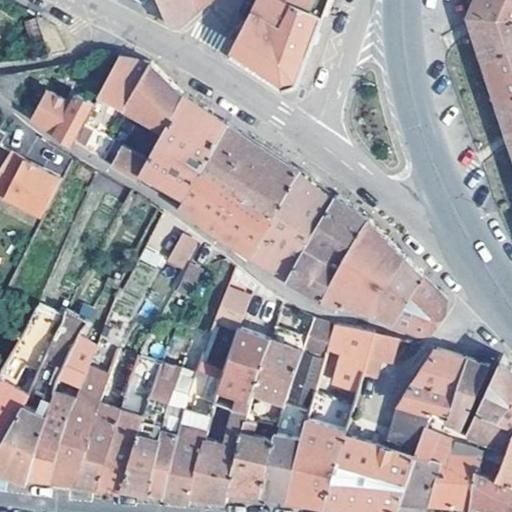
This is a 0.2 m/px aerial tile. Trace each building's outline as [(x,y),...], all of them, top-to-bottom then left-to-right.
[(158,0),(170,25),(197,5),(194,0),(158,0)] [(258,0),(231,55),(283,89),(298,85),(329,0),(258,0)] [(511,0),(490,0),(485,14),(488,24),(499,55),(511,50),(511,0)] [(37,37),(31,18),(21,21),(28,40),(37,37)] [(511,50),(499,55),(509,86),(511,95),(511,94),(511,50)] [(162,130),(181,95),(149,61),(117,58),(97,95),(162,130)] [(0,89),(5,94),(10,72),(0,73),(0,89)] [(71,105),(50,92),(33,116),(34,117),(73,142),(93,102),(77,94),(71,105)] [(141,169),(185,196),(197,175),(226,123),(181,95),(162,130),(147,158),(141,169)] [(270,221),(300,170),(299,169),(226,123),(197,175),(270,221)] [(141,169),(147,158),(107,136),(96,156),(136,178),(141,169)] [(0,198),(39,220),(62,180),(9,149),(0,165),(0,198)] [(333,198),(300,170),(270,221),(250,256),(287,277),(333,198)] [(246,253),(250,256),(270,221),(197,175),(185,196),(179,206),(246,253)] [(333,198),(287,277),(323,298),(368,217),(369,215),(363,211),(350,203),(335,194),(333,198)] [(370,311),(375,313),(405,254),(400,250),(383,233),(368,217),(323,298),(370,311)] [(195,240),(182,232),(169,257),(184,264),(195,240)] [(405,254),(375,313),(394,320),(423,272),(419,269),(405,254)] [(236,270),(230,284),(247,291),(253,277),(236,270)] [(446,295),(423,272),(394,320),(420,329),(430,330),(437,318),(443,308),(444,302),(446,295)] [(228,289),(218,318),(244,327),(253,298),(228,289)] [(50,399),(53,393),(59,379),(80,336),(80,335),(93,309),(86,305),(81,314),(68,308),(64,317),(36,369),(27,387),(50,399)] [(36,369),(64,317),(37,307),(7,358),(36,369)] [(316,407),(328,352),(335,323),(314,315),(304,348),(290,399),(316,407)] [(361,390),(368,356),(373,329),(335,323),(328,352),(334,354),(335,350),(343,352),(338,385),(361,390)] [(244,327),(219,405),(235,409),(250,414),(253,403),(256,390),(271,337),(244,327)] [(373,329),(368,356),(393,362),(399,336),(373,329)] [(99,345),(80,335),(80,336),(59,379),(82,385),(87,374),(99,345)] [(210,338),(202,336),(193,361),(201,364),(210,338)] [(304,348),(271,337),(256,390),(290,399),(304,348)] [(416,341),(410,339),(408,348),(415,350),(416,341)] [(128,396),(148,403),(163,363),(169,346),(154,341),(149,358),(142,355),(128,396)] [(437,415),(449,419),(467,356),(436,346),(401,403),(437,415)] [(121,347),(108,382),(105,390),(122,395),(121,398),(127,400),(128,396),(142,355),(121,347)] [(479,410),(500,419),(511,400),(511,364),(503,354),(479,410)] [(467,356),(449,419),(448,423),(464,428),(491,364),(467,356)] [(191,396),(201,364),(193,361),(186,358),(182,370),(175,391),(191,396)] [(163,363),(148,403),(146,411),(167,414),(171,403),(175,391),(182,370),(163,363)] [(82,385),(78,396),(68,418),(50,478),(74,481),(89,434),(101,402),(105,390),(108,382),(87,374),(82,385)] [(0,378),(0,438),(19,402),(25,390),(0,378)] [(68,418),(78,396),(53,393),(50,399),(45,410),(43,414),(27,475),(50,478),(68,418)] [(316,407),(290,399),(284,419),(310,427),(313,417),(316,407)] [(511,423),(511,400),(500,419),(511,423)] [(43,414),(19,402),(0,438),(0,468),(26,481),(27,475),(43,414)] [(89,434),(74,481),(74,482),(97,486),(124,409),(101,402),(89,434)] [(149,489),(162,491),(178,435),(187,407),(171,403),(167,414),(159,439),(149,489)] [(261,405),(253,403),(250,414),(229,489),(263,492),(278,440),(257,434),(261,421),(257,420),(259,413),(261,405)] [(437,415),(401,403),(389,446),(418,455),(419,452),(437,415)] [(190,500),(191,494),(207,438),(214,415),(187,407),(178,435),(162,491),(161,495),(190,500)] [(120,490),(122,488),(139,433),(144,416),(124,409),(97,486),(120,490)] [(226,501),(229,489),(250,414),(235,409),(226,443),(207,438),(191,494),(226,501)] [(511,423),(500,419),(479,410),(471,429),(473,435),(483,438),(481,443),(487,445),(479,470),(511,480),(511,423)] [(419,452),(431,455),(438,435),(459,439),(464,428),(448,423),(449,419),(437,415),(419,452)] [(310,427),(306,440),(288,496),(324,503),(347,433),(348,428),(313,417),(310,427)] [(280,432),(278,440),(263,492),(288,496),(306,440),(280,432)] [(139,433),(122,488),(149,492),(149,489),(159,439),(139,433)] [(401,499),(418,455),(389,446),(347,433),(324,503),(397,509),(401,499)] [(468,505),(479,470),(487,445),(481,443),(459,439),(438,435),(431,455),(439,458),(431,502),(468,505)] [(401,499),(431,502),(439,458),(431,455),(419,452),(418,455),(401,499)] [(511,511),(511,480),(479,470),(468,505),(467,511),(511,511)]
